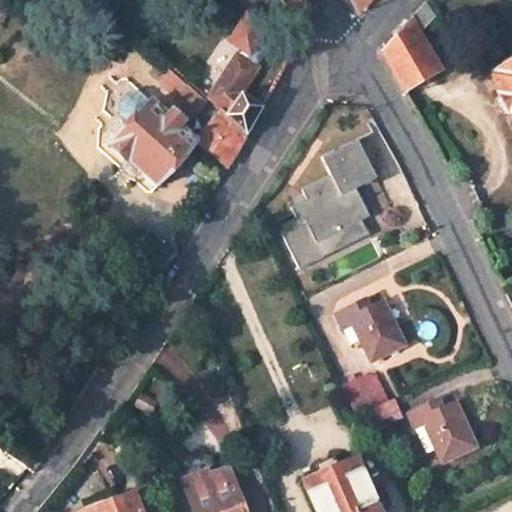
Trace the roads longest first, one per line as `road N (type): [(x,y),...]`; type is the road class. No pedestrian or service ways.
road 1 (unclassified): [(343,55),(303,95),(25,511)]
road 2 (unclassified): [(511,354),(379,83),(343,55)]
